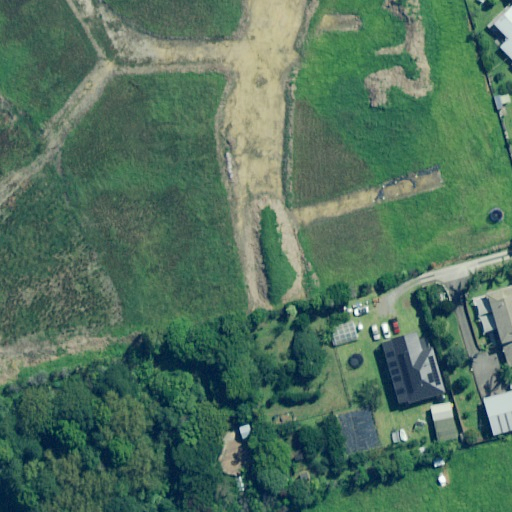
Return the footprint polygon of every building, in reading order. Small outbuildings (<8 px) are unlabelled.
[(511,9),(495,26),(509,41),(501,49),(511,60),(511,9)] [(511,288),(488,295),(510,372),(511,371),(511,288)] [(366,337),(362,323),(353,326),(358,339),(366,337)] [(420,404),(445,397),(449,396),(441,367),(437,368),(431,342),(406,348),(416,388),(409,390),(412,400),(418,399),(420,404)] [(511,431),(511,392),(482,401),(493,437),(511,431)] [(458,439),(449,404),(430,408),(439,443),(458,439)]
